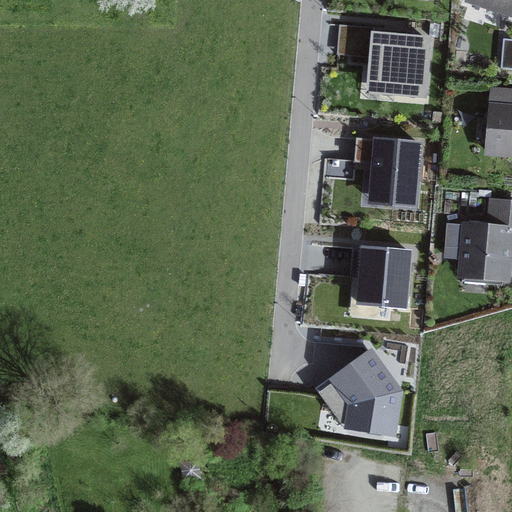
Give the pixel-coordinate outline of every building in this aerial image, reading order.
[(511,0),(467,0),(467,1),(511,15),(511,0)] [(378,92),(423,96),(428,40),(383,36),(378,92)] [(511,69),(511,39),(503,39),(500,69),(511,69)] [(488,152),(511,154),(511,92),(493,90),(488,152)] [(391,204),(414,206),(419,144),(377,140),(372,190),(392,192),(391,204)] [(446,256),(464,258),(463,274),(505,278),(509,231),(511,231),(511,202),(491,201),(489,229),(449,225),(446,256)] [(410,252),(363,248),(358,303),(405,307),(410,252)] [(456,434),(504,438),(507,340),(483,338),(482,348),(463,346),(456,434)] [(370,354),(318,392),(341,424),(392,432),(398,392),(370,354)]
